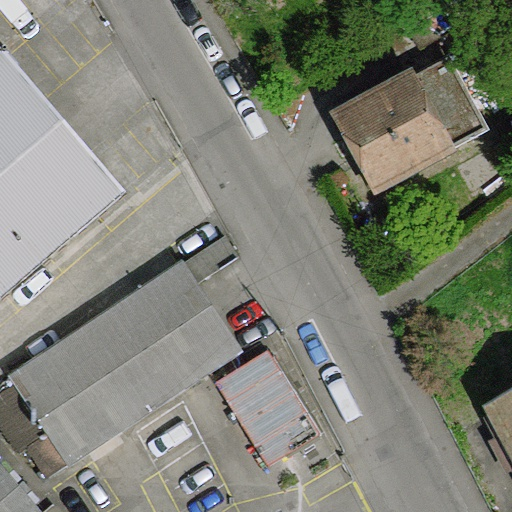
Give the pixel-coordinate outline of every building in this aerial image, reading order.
[(466,24),(452,0),(433,0),(403,17),(421,49),(466,24)] [(0,300),(127,190),(0,43),(0,300)] [(449,61),(342,117),(380,189),(487,132),(449,61)] [(252,355),(190,267),(25,382),(87,470),(252,355)] [(511,404),(500,411),(511,434),(511,404)] [(0,511),(34,511),(0,472),(0,511)]
